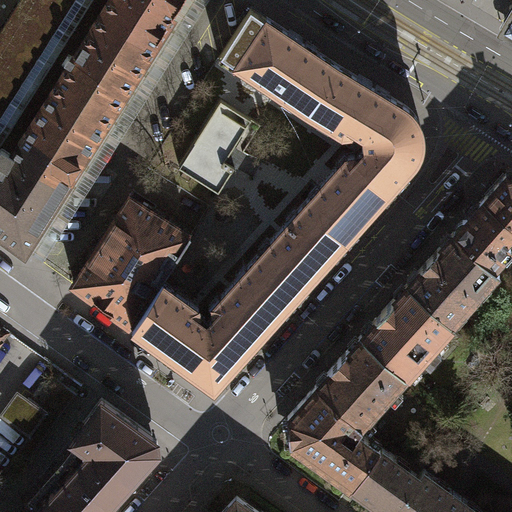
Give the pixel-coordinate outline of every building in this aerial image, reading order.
[(20,0),(0,32),(0,230),(24,248),(181,0),(20,0)] [(208,0),(181,0),(24,248),(44,260),(208,0)] [(306,110),(338,63),(314,47),(281,26),(251,6),(222,53),(306,110)] [(353,127),(377,87),(354,73),(338,63),(306,110),(344,133),(349,133),(353,127)] [(353,127),(366,135),(364,138),(364,141),(365,145),(367,146),(358,156),(392,187),(416,161),(419,155),(421,152),(422,145),(423,138),(423,131),(421,126),(418,119),(415,113),(410,108),(404,103),(377,87),(353,127)] [(261,123),(221,98),(179,165),(219,190),(234,165),(253,177),(263,161),(245,150),(261,123)] [(348,153),(301,206),(342,243),(388,192),(392,187),(358,156),(353,152),(348,153)] [(511,221),(511,169),(509,170),(485,197),(511,221)] [(191,236),(130,196),(74,284),(132,326),(162,279),(163,280),(191,236)] [(454,231),(494,267),(511,248),(511,244),(506,239),(511,232),(511,221),(485,197),(466,217),(462,218),(458,221),(456,224),(456,229),(454,231)] [(301,206),(250,262),(292,299),(333,254),(342,243),(301,206)] [(408,282),(454,322),(500,271),(494,267),(454,231),(445,241),(408,282)] [(292,299),(250,262),(213,304),(213,310),(216,312),(208,322),(207,323),(242,355),(276,317),(292,299)] [(132,326),(214,386),(242,355),(207,323),(208,322),(198,315),(200,312),(199,306),(163,280),(162,279),(132,326)] [(387,305),(362,333),(408,374),(423,356),(430,362),(435,357),(436,357),(442,350),(435,343),(454,322),(408,282),(387,305)] [(408,374),(362,333),(341,357),(317,383),(362,424),(408,374)] [(362,424),(317,383),(311,390),(288,416),(291,441),(351,485),(380,445),(359,428),(362,424)] [(48,410),(29,397),(11,422),(30,436),(48,410)] [(75,466),(112,500),(127,484),(135,482),(136,473),(159,448),(157,437),(102,397),(73,437),(86,447),(87,454),(75,466)] [(101,511),(112,500),(75,466),(33,511),(101,511)] [(222,511),(260,511),(237,495),(222,511)]
